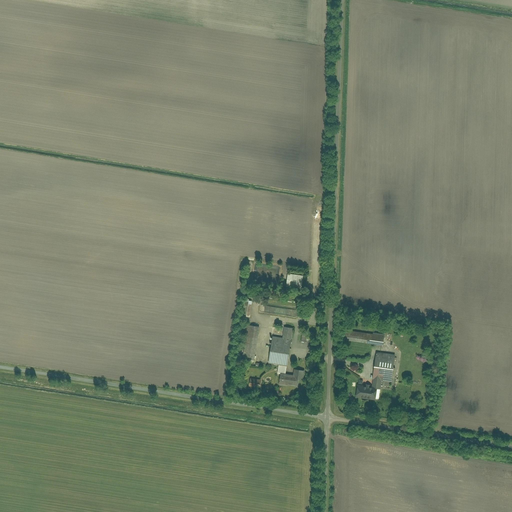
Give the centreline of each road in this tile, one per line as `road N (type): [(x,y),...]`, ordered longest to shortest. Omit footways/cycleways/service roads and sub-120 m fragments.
road 1 (unclassified): [(342,0),(327,417)]
road 2 (unclassified): [(327,417),(0,368)]
road 3 (unclassified): [(511,446),(327,417)]
